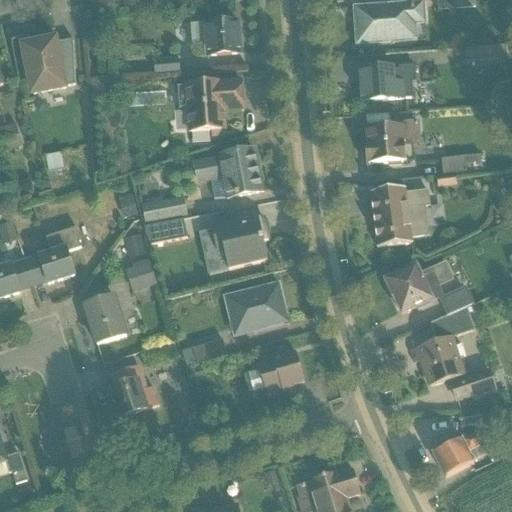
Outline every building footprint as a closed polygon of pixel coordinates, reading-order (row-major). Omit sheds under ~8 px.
[(451,0),(451,13),(490,14),(490,0),(451,0)] [(424,25),(422,1),(351,6),(354,47),(413,43),(412,26),(424,25)] [(202,56),(241,54),(239,19),(200,21),(202,56)] [(25,96),(64,90),(55,35),(16,41),(25,96)] [(359,98),(411,97),(410,65),(359,66),(359,98)] [(135,106),(171,105),(171,79),(134,80),(135,106)] [(241,133),(240,81),(182,82),(183,134),(241,133)] [(365,164),(404,161),(401,125),(362,128),(365,164)] [(31,131),(13,136),(18,153),(36,147),(31,131)] [(197,199),(259,189),(251,145),(190,155),(197,199)] [(58,160),(61,174),(81,170),(77,155),(58,160)] [(455,160),(457,180),(495,177),(494,157),(455,160)] [(455,181),(453,161),(421,164),(423,184),(455,181)] [(374,247),(411,243),(406,189),(368,193),(374,247)] [(145,196),(132,200),(139,220),(152,216),(145,196)] [(157,206),(160,226),(202,220),(199,200),(157,206)] [(268,243),(263,219),(211,231),(216,255),(221,254),(226,273),(267,263),(263,244),(268,243)] [(155,236),(139,238),(142,261),(158,258),(155,236)] [(32,289),(74,276),(64,247),(23,260),(32,289)] [(0,299),(32,289),(23,260),(0,267),(0,299)] [(138,267),(145,294),(171,287),(163,260),(138,267)] [(400,314),(435,297),(416,260),(382,277),(400,314)] [(230,338),(285,322),(273,281),(218,297),(230,338)] [(93,346),(125,336),(112,294),(80,304),(93,346)] [(413,350),(426,385),(465,371),(452,336),(413,350)] [(218,379),(215,367),(236,362),(232,345),(196,353),(203,383),(218,379)] [(265,396),(302,385),(290,346),(253,357),(265,396)] [(117,417),(145,409),(135,377),(107,385),(117,417)] [(441,476),(496,448),(484,426),(429,454),(441,476)] [(306,479),(315,511),(361,511),(349,467),(306,479)]
